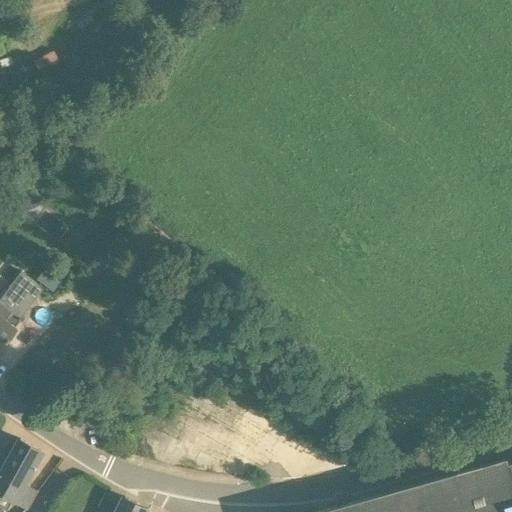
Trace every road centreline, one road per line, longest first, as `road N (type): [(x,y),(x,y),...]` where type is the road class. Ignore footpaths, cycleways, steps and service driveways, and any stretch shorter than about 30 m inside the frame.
road 1 (unclassified): [(511,433),(298,504),(202,503),(104,468)]
road 2 (residential): [(104,468),(0,402)]
